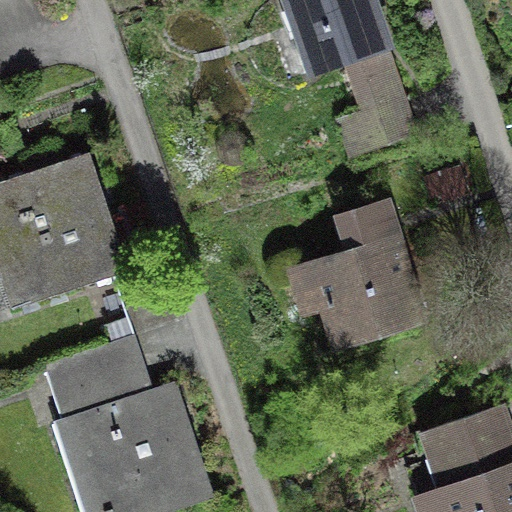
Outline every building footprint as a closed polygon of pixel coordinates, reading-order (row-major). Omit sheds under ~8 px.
[(279,0),(311,96),(353,82),(367,125),(342,133),(354,171),(424,149),(375,0),(279,0)] [(458,165),(437,172),(444,195),(465,189),(458,165)] [(91,168),(0,197),(0,262),(110,224),(91,168)] [(345,262),(293,277),(308,328),(328,322),(340,364),(437,335),(397,205),(334,224),(345,262)] [(130,281),(110,224),(0,262),(0,270),(17,320),(130,281)] [(211,511),(219,510),(179,394),(150,404),(129,343),(46,371),(65,427),(57,430),(84,511),(211,511)] [(511,511),(511,409),(508,399),(424,430),(444,484),(418,492),(424,511),(511,511)]
